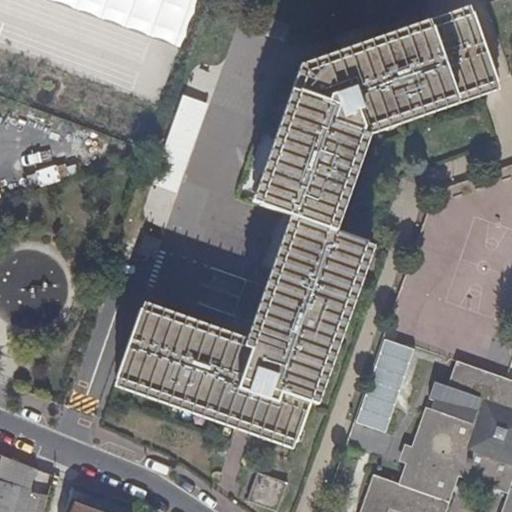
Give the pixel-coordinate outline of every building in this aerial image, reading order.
[(192,0),(47,0),(160,40),(175,48),(192,0)] [(142,305),(117,374),(296,436),(367,237),(328,223),(363,122),(497,77),(475,10),(307,67),(261,200),(299,214),(253,343),(142,305)] [(150,184),(176,192),(206,104),(180,95),(150,184)] [(145,234),(140,251),(157,257),(163,240),(145,234)] [(379,455),(410,348),(380,339),(355,424),(356,425),(350,446),(379,455)] [(389,511),(391,509),(396,511),(399,511),(445,511),(457,476),(508,493),(501,511),(511,511),(511,379),(457,361),(448,387),(480,399),(472,423),(424,406),(419,422),(399,483),(372,474),(359,511),(389,511)] [(259,465),(248,495),(280,506),(291,477),(259,465)] [(0,511),(25,511),(31,491),(0,482),(0,511)] [(100,511),(76,503),(72,511),(100,511)]
